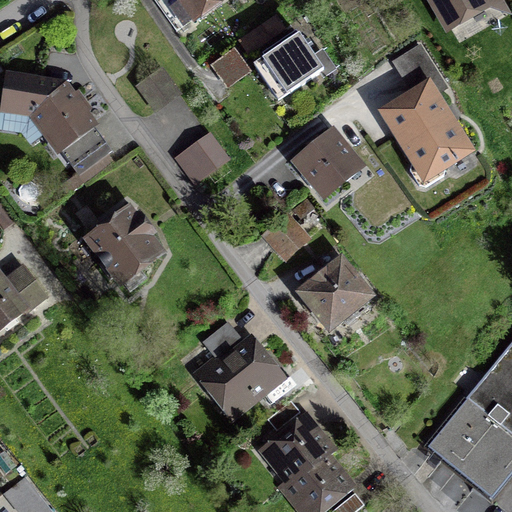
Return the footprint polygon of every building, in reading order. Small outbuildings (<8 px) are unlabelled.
[(154,0),(177,31),(219,0),(154,0)] [(433,0),(448,24),(488,0),(433,0)] [(243,40),(250,51),(271,37),(263,26),(243,40)] [(254,66),(278,102),(323,71),(299,36),(287,43),(284,39),(274,46),(277,51),(254,66)] [(162,70),(138,88),(155,112),(180,94),(162,70)] [(33,114),(78,176),(111,151),(63,85),(10,78),(5,110),(33,114)] [(468,151),(428,87),(385,114),(416,163),(411,166),(410,172),(419,187),(425,188),(444,176),(444,170),(442,167),(468,151)] [(331,133),(296,162),(325,196),(346,179),(343,175),(357,164),(331,133)] [(195,183),(227,160),(210,135),(177,159),(195,183)] [(135,222),(128,213),(106,230),(100,223),(89,232),(94,239),(90,242),(105,262),(100,266),(110,279),(115,276),(129,292),(146,279),(138,269),(159,254),(146,237),(149,235),(138,220),(135,222)] [(266,234),(286,256),(305,239),(284,217),(266,234)] [(303,294),(330,326),(341,318),(347,325),(373,305),(340,264),(303,294)] [(0,330),(26,311),(19,302),(39,287),(24,268),(5,283),(0,276),(0,330)] [(217,360),(200,375),(211,388),(215,385),(236,412),(279,378),(256,349),(252,353),(228,323),(203,343),(217,360)] [(511,344),(466,400),(464,398),(423,448),(492,504),(511,479),(511,344)] [(300,413),(291,401),(267,420),(277,431),(300,413)] [(290,482),(291,482),(324,456),(330,451),(305,420),(271,448),(280,460),(276,464),(290,482)] [(325,456),(324,456),(291,482),(285,487),(300,506),(305,502),(312,511),(315,511),(348,486),(325,456)] [(50,511),(24,479),(4,494),(18,511),(50,511)] [(355,511),(364,505),(355,494),(331,511),(355,511)]
